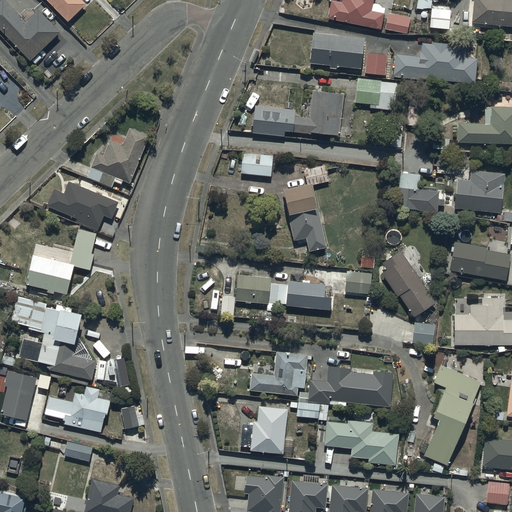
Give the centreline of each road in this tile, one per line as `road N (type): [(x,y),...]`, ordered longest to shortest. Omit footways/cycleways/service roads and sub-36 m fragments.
road 1 (tertiary): [(197,511),(159,315),(158,242),(185,142),(232,28)]
road 2 (residential): [(0,181),(174,15),(232,28)]
